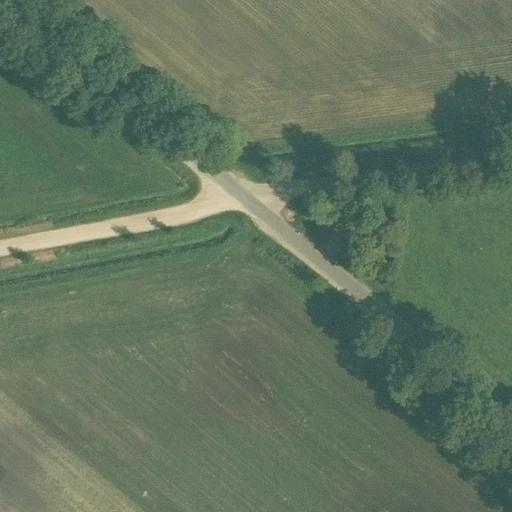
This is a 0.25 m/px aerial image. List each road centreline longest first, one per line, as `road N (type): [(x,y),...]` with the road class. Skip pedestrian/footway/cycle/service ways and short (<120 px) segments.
road 1 (unclassified): [(511,421),(246,199)]
road 2 (unclassified): [(246,199),(11,0)]
road 3 (unclassified): [(246,199),(511,166)]
road 4 (track): [(0,251),(246,199)]
